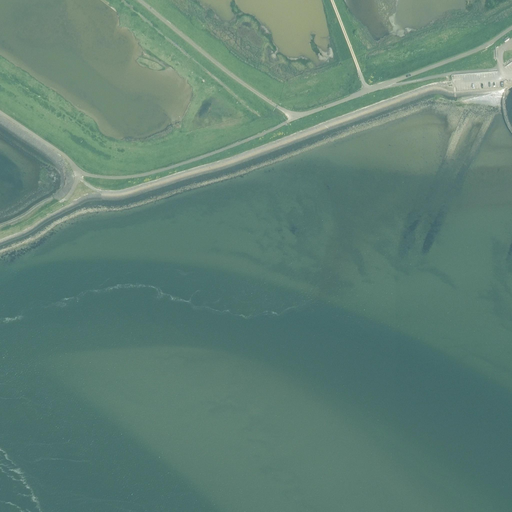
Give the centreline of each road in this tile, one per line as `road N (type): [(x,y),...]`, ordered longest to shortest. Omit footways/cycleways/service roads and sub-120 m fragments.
road 1 (unclassified): [(292,116),(456,58),(511,27)]
road 2 (unclassified): [(292,116),(138,0)]
